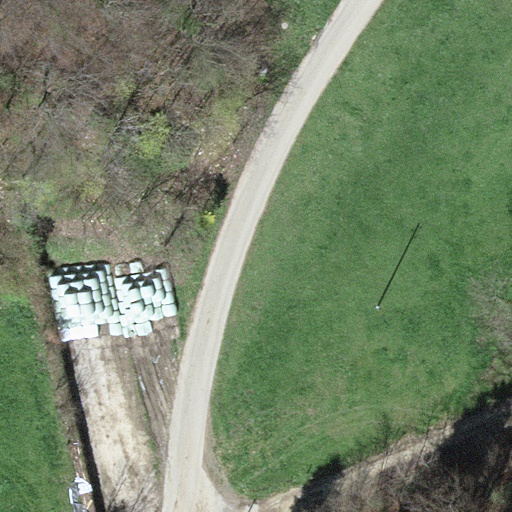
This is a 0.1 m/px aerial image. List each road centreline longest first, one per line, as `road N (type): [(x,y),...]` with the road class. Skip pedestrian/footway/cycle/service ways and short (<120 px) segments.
road 1 (unclassified): [(182,511),(200,344),(262,178),(369,0)]
road 2 (track): [(264,511),(511,402)]
